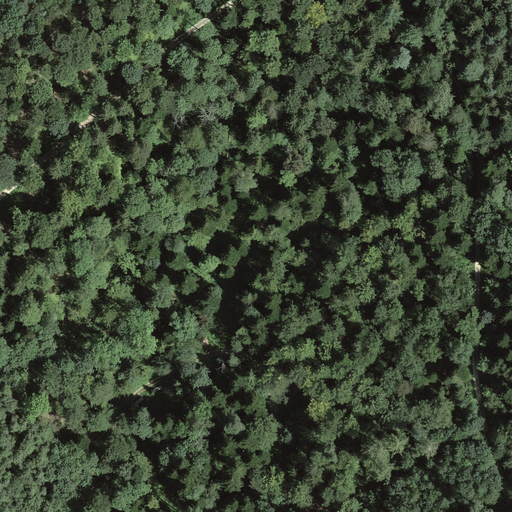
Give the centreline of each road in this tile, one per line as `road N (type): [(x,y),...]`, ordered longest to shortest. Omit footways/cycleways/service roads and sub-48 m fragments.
road 1 (track): [(511,492),(483,427),(476,370),(476,130),(453,79),(398,0)]
road 2 (track): [(82,511),(136,387),(158,368),(208,356),(247,364),(275,397),(284,511)]
road 3 (track): [(234,0),(0,196)]
